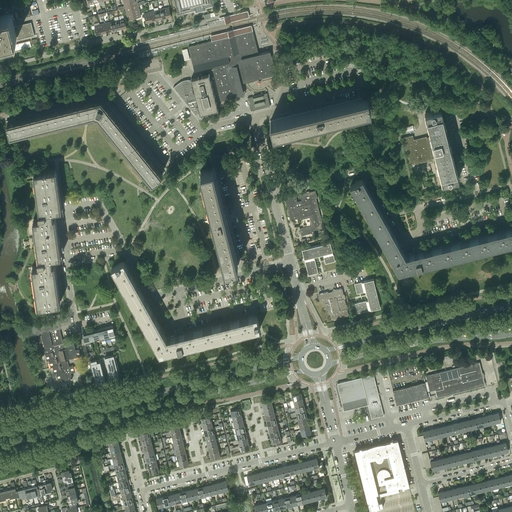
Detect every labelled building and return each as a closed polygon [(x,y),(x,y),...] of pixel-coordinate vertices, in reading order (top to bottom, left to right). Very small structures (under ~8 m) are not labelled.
[(174,0),(178,14),(195,10),(194,4),(202,2),(204,8),(213,6),(211,0),(174,0)] [(138,4),(131,6),(134,18),(141,16),(138,6),(138,4)] [(134,18),(131,6),(125,7),(124,6),(123,6),(124,9),(125,9),(127,17),(128,20),(134,18)] [(0,55),(6,54),(4,46),(2,40),(15,37),(16,40),(34,35),(31,22),(13,26),(10,14),(13,13),(13,12),(0,15),(0,55)] [(253,31),(188,47),(194,70),(212,66),(212,69),(219,95),(227,93),(228,98),(241,95),(237,81),(240,80),(244,82),(255,79),(258,76),(261,78),(276,74),(270,51),(258,54),(253,31)] [(191,78),(191,80),(190,80),(189,79),(190,79),(188,79),(187,79),(186,79),(184,80),(183,80),(182,81),(180,81),(179,82),(178,83),(173,87),(196,115),(195,115),(196,115),(198,113),(197,112),(199,111),(200,114),(218,110),(209,74),(191,78)] [(267,93),(247,98),(251,111),(270,106),(267,93)] [(273,134),(371,110),(367,96),(270,121),(273,134)] [(137,141),(132,134),(127,128),(127,127),(127,128),(122,122),(122,121),(121,122),(116,115),(117,115),(116,115),(111,109),(112,109),(112,108),(111,109),(106,103),(106,102),(101,97),(95,99),(94,98),(95,99),(87,101),(87,100),(86,100),(86,101),(79,103),(78,102),(78,103),(71,105),(70,104),(71,105),(63,107),(63,106),(62,106),(63,107),(55,109),(55,108),(54,108),(55,109),(47,111),(47,110),(46,110),(46,111),(39,113),(38,112),(39,113),(31,115),(31,114),(30,114),(31,115),(23,117),(23,116),(22,116),(23,117),(15,119),(15,118),(14,118),(15,119),(7,121),(7,120),(7,121),(6,121),(10,137),(11,137),(19,135),(27,133),(35,131),(43,129),(50,127),(51,127),(59,125),(67,123),(74,121),(75,121),(82,119),(83,119),(90,117),(91,117),(91,116),(94,116),(96,117),(98,119),(98,120),(99,119),(104,125),(103,126),(104,126),(109,132),(108,132),(109,132),(114,138),(113,139),(114,138),(119,145),(118,145),(119,145),(124,151),(124,152),(125,151),(130,157),(129,158),(130,158),(135,164),(134,164),(135,164),(140,170),(139,171),(140,170),(145,177),(144,177),(145,177),(150,183),(150,184),(150,183),(151,183),(163,173),(164,172),(163,173),(158,166),(153,160),(153,159),(153,160),(148,154),(148,153),(147,154),(142,147),(143,147),(142,147),(137,141),(138,140),(137,141)] [(407,136),(403,137),(410,164),(414,163),(414,164),(414,163),(431,158),(432,158),(432,159),(432,158),(436,157),(438,166),(443,182),(445,182),(448,181),(457,179),(451,151),(452,151),(452,150),(451,150),(450,150),(449,145),(449,143),(452,143),(451,139),(448,139),(447,138),(448,137),(448,136),(448,137),(447,137),(440,109),(430,112),(425,113),(429,127),(424,128),(425,132),(426,135),(413,138),(412,135),(407,136)] [(213,168),(200,171),(224,269),(232,267),(237,266),(238,266),(226,220),(225,214),(213,168)] [(39,265),(33,266),(38,306),(48,304),(50,304),(51,304),(59,303),(53,263),(62,262),(61,256),(60,256),(54,216),(63,215),(62,209),(61,209),(55,169),(47,170),(46,171),(44,171),(34,172),(40,212),(38,212),(39,216),(40,218),(34,219),(39,259),(38,259),(38,263),(39,265)] [(350,184),(351,185),(352,186),(398,270),(400,270),(511,241),(511,226),(505,229),(505,230),(422,251),(420,244),(413,246),(414,253),(405,255),(366,185),(367,184),(363,177),(362,178),(350,184)] [(322,222),(316,198),(317,197),(315,190),(300,194),(301,201),(297,202),(295,195),(284,197),(290,220),(299,218),(300,219),(309,217),(311,225),(299,228),(301,235),(325,230),(323,222),(322,222)] [(333,252),(330,242),(302,249),(304,259),(305,260),(305,261),(308,275),(318,273),(314,258),(314,256),(323,254),(323,256),(325,263),(335,261),(333,253),(332,252),(333,252)] [(123,260),(111,266),(111,267),(112,267),(114,269),(160,352),(256,328),(259,328),(260,328),(256,315),(256,314),(248,315),(249,317),(184,333),(183,333),(181,324),(173,326),(175,335),(171,336),(167,337),(148,304),(127,267),(128,266),(124,259),(123,260)] [(380,307),(373,279),(363,281),(362,282),(354,283),(356,293),(364,291),(366,291),(368,300),(366,300),(352,304),(354,314),(369,310),(370,309),(370,310),(380,307)] [(319,293),(318,295),(319,300),(320,300),(322,300),(323,303),(324,304),(325,309),(326,310),(328,310),(329,313),(330,313),(331,318),(332,319),(337,318),(338,317),(342,316),(343,317),(348,315),(348,314),(347,309),(346,309),(345,305),(346,304),(345,299),(343,298),(342,295),(343,294),(342,289),(341,288),(333,290),(332,291),(328,292),(327,291),(319,293)] [(116,337),(112,325),(107,327),(110,339),(116,337)] [(81,356),(79,349),(75,349),(72,335),(65,337),(65,338),(62,339),(59,327),(51,329),(51,330),(49,331),(49,330),(41,332),(41,335),(38,335),(40,343),(40,344),(35,345),(38,355),(45,354),(47,361),(49,360),(50,367),(52,367),(54,374),(56,373),(58,380),(64,378),(65,380),(71,379),(72,379),(70,373),(75,371),(74,367),(69,368),(68,361),(65,362),(65,359),(70,358),(81,356)] [(82,333),(85,342),(86,345),(91,344),(90,341),(88,331),(82,333)] [(426,376),(429,391),(435,389),(437,397),(485,385),(479,362),(426,376)] [(373,374),(348,380),(337,383),(344,410),(368,404),(371,418),(384,415),(373,374)] [(424,382),(393,390),(396,405),(407,402),(406,399),(427,394),(427,397),(428,397),(424,382)] [(296,393),(291,394),(293,400),(302,398),(301,392),(296,393)] [(302,398),(293,400),(294,406),(304,404),(302,398)] [(262,402),(263,408),(272,406),(271,400),(262,402)] [(304,404),(294,406),(296,412),(305,410),(304,404)] [(272,406),(263,408),(265,414),(274,412),(272,406)] [(230,410),(232,416),(241,413),(240,408),(230,410)] [(305,410),(296,412),(297,418),(306,416),(305,410)] [(274,412),(265,414),(266,420),(275,417),(274,412)] [(498,412),(492,414),(495,423),(501,421),(498,412)] [(241,413),(232,416),(233,422),(242,419),(241,413)] [(492,414),(487,415),(489,424),(495,423),(492,414)] [(201,417),(202,423),(211,421),(210,415),(201,417)] [(487,415),(481,417),(483,426),(489,424),(487,415)] [(306,416),(297,418),(299,424),(308,421),(306,416)] [(275,417),(266,420),(268,425),(277,423),(275,417)] [(481,417),(475,418),(477,427),(483,426),(481,417)] [(475,418),(469,419),(471,429),(477,427),(475,418)] [(242,419),(233,422),(235,427),(244,425),(242,419)] [(469,419),(463,421),(465,430),(471,429),(469,419)] [(211,421),(202,423),(204,429),(213,427),(211,421)] [(308,421),(299,424),(300,430),(309,427),(308,421)] [(463,421),(457,422),(460,431),(465,430),(463,421)] [(457,422),(451,424),(454,433),(460,431),(457,422)] [(169,425),(171,431),(180,429),(178,423),(169,425)] [(244,425),(235,427),(236,433),(245,431),(244,425)] [(213,427),(204,429),(205,435),(214,433),(213,427)] [(309,427),(300,430),(302,436),(311,433),(309,427)] [(440,427),(434,428),(437,437),(442,436),(440,427)] [(434,428),(428,430),(431,439),(437,437),(434,428)] [(180,429),(171,431),(172,437),(181,435),(180,429)] [(278,429),(269,431),(271,437),(279,435),(278,429)] [(139,432),(141,438),(150,436),(149,430),(139,432)] [(428,430),(422,431),(423,435),(424,438),(425,440),(431,439),(428,430)] [(245,431),(236,433),(238,439),(247,437),(245,431)] [(214,433),(205,435),(206,441),(216,438),(214,433)] [(181,435),(172,437),(174,443),(183,440),(181,435)] [(279,435),(271,437),(272,443),(281,441),(279,435)] [(150,436),(141,438),(142,444),(152,442),(150,436)] [(247,437),(238,439),(239,445),(248,443),(247,437)] [(108,440),(110,446),(119,444),(117,438),(108,440)] [(216,438),(206,441),(208,447),(217,444),(216,438)] [(409,485),(398,439),(393,440),(392,439),(390,440),(390,441),(385,442),(386,443),(385,443),(384,443),(383,444),(382,445),(381,446),(381,447),(380,447),(379,446),(378,446),(377,446),(376,446),(375,446),(375,447),(374,447),(374,448),(373,449),(372,448),(371,448),(370,448),(369,448),(368,448),(367,448),(367,447),(362,448),(361,447),(359,448),(359,449),(354,450),(369,510),(369,511),(375,511),(377,509),(377,508),(382,506),(383,506),(382,501),(378,502),(376,493),(378,493),(376,485),(385,483),(387,489),(388,489),(396,487),(402,486),(402,488),(404,488),(404,487),(409,485)] [(183,440),(174,443),(175,449),(184,446),(183,440)] [(152,442),(142,444),(144,450),(153,448),(152,442)] [(506,442),(500,443),(502,452),(508,451),(506,442)] [(248,443),(239,445),(241,451),(250,448),(248,443)] [(500,443),(494,445),(496,454),(502,452),(500,443)] [(119,444),(110,446),(111,452),(120,450),(119,444)] [(217,444),(208,447),(209,452),(218,450),(217,444)] [(494,445),(488,446),(490,455),(496,454),(494,445)] [(184,446),(175,449),(177,454),(186,452),(184,446)] [(488,446),(482,448),(485,457),(490,455),(488,446)] [(153,448),(144,450),(145,456),(154,454),(153,448)] [(482,448),(476,449),(479,458),(485,457),(482,448)] [(476,449),(471,451),(473,460),(479,458),(476,449)] [(120,450),(111,452),(112,458),(122,456),(120,450)] [(218,450),(209,452),(211,458),(220,456),(218,450)] [(471,451),(465,452),(467,461),(473,460),(471,451)] [(186,452),(177,454),(178,460),(187,458),(186,452)] [(465,452),(459,454),(461,463),(467,461),(465,452)] [(154,454),(145,456),(147,462),(156,459),(154,454)] [(459,454),(453,455),(455,464),(461,463),(459,454)] [(453,455),(447,457),(450,466),(455,464),(453,455)] [(122,456),(112,458),(114,464),(123,462),(122,456)] [(447,457),(442,458),(444,467),(450,466),(447,457)] [(187,458),(178,460),(179,466),(189,464),(187,458)] [(317,458),(311,459),(313,468),(319,467),(317,458)] [(438,469),(436,460),(435,460),(435,458),(429,459),(430,461),(430,464),(431,467),(432,470),(438,469)] [(442,458),(436,460),(438,469),(444,467),(442,458)] [(156,459),(147,462),(148,468),(157,465),(156,459)] [(311,459),(305,461),(308,470),(313,468),(311,459)] [(305,461),(299,462),(302,471),(308,470),(305,461)] [(123,462),(114,464),(115,470),(125,467),(123,462)] [(299,462),(294,463),(296,473),(302,471),(299,462)] [(294,463),(288,465),(290,474),(296,473),(294,463)] [(157,465),(148,468),(150,474),(159,471),(157,465)] [(288,465),(282,466),(284,476),(290,474),(288,465)] [(282,466),(276,468),(278,477),(284,476),(282,466)] [(125,467),(115,470),(117,476),(126,473),(125,467)] [(276,468),(270,469),(273,478),(278,477),(276,468)] [(59,477),(62,476),(65,475),(66,477),(72,476),(71,471),(69,471),(69,469),(61,471),(62,474),(59,474),(59,477)] [(270,469),(264,471),(267,480),(273,478),(270,469)] [(264,471),(259,472),(261,481),(267,480),(264,471)] [(259,472),(253,474),(255,483),(261,481),(259,472)] [(126,473),(117,476),(118,481),(127,479),(126,473)] [(249,484),(255,483),(253,474),(247,475),(247,476),(249,484)] [(508,475),(502,476),(504,485),(510,484),(508,475)] [(502,476),(496,478),(498,487),(504,485),(502,476)] [(496,478),(490,479),(493,488),(498,487),(496,478)] [(34,485),(32,486),(33,489),(35,488),(37,495),(41,493),(39,484),(37,485),(35,479),(32,480),(33,483),(34,483),(34,485)] [(45,480),(46,482),(47,486),(44,486),(46,492),(51,491),(50,490),(53,489),(51,481),(48,482),(47,479),(45,480)] [(127,479),(118,481),(120,487),(129,485),(127,479)] [(490,479),(485,481),(487,490),(493,488),(490,479)] [(30,487),(27,487),(28,490),(30,490),(32,496),(37,495),(35,488),(33,489),(32,486),(31,480),(27,481),(28,484),(29,484),(30,487)] [(226,480),(220,482),(222,491),(228,490),(226,480)] [(13,488),(10,488),(11,491),(13,491),(15,497),(19,496),(18,489),(17,487),(15,487),(14,481),(10,482),(11,485),(12,485),(13,488)] [(25,488),(23,488),(23,491),(26,491),(27,497),(32,496),(30,490),(28,490),(27,487),(26,481),(23,482),(23,485),(24,485),(25,488)] [(73,481),(64,483),(64,485),(59,486),(60,490),(63,489),(62,488),(65,487),(66,490),(69,489),(68,487),(74,485),(73,481)] [(485,481),(479,482),(481,491),(487,490),(485,481)] [(220,482),(214,483),(217,493),(222,491),(220,482)] [(479,482),(473,484),(475,493),(481,491),(479,482)] [(214,483),(208,485),(211,494),(217,493),(214,483)] [(473,484),(467,485),(469,494),(475,493),(473,484)] [(20,489),(18,489),(19,496),(20,497),(22,497),(22,498),(27,497),(26,491),(23,491),(23,488),(22,485),(20,486),(20,489)] [(69,489),(66,490),(60,491),(61,494),(64,494),(64,493),(66,492),(67,494),(70,494),(69,491),(76,490),(74,485),(68,487),(69,489)] [(129,485),(120,487),(121,493),(130,491),(129,485)] [(208,485),(203,486),(205,495),(211,494),(208,485)] [(467,485),(461,486),(464,495),(469,494),(467,485)] [(8,489),(6,490),(7,497),(10,497),(10,498),(15,497),(13,491),(11,491),(10,488),(10,486),(7,486),(8,489)] [(203,486),(197,488),(199,497),(205,495),(203,486)] [(461,486),(455,488),(458,497),(464,495),(461,486)] [(324,487),(318,489),(321,498),(327,496),(324,487)] [(197,488),(191,489),(193,498),(199,497),(197,488)] [(455,488),(450,489),(452,498),(458,497),(455,488)] [(191,489),(185,491),(187,500),(193,498),(191,489)] [(318,489),(313,490),(315,499),(321,498),(318,489)] [(450,489),(444,491),(446,500),(452,498),(450,489)] [(70,494),(67,494),(61,496),(62,499),(65,498),(65,497),(67,497),(68,499),(71,498),(71,496),(77,495),(76,490),(69,491),(70,494)] [(313,490),(307,492),(309,501),(315,499),(313,490)] [(130,491),(121,493),(123,499),(132,497),(130,491)] [(185,491),(179,492),(182,501),(187,500),(185,491)] [(439,496),(439,499),(440,501),(446,500),(444,491),(438,492),(439,496)] [(179,492),(173,494),(176,503),(182,501),(179,492)] [(307,492),(301,493),(303,502),(309,501),(307,492)] [(301,493),(295,495),(297,504),(303,502),(301,493)] [(173,494),(168,495),(170,504),(176,503),(173,494)] [(71,498),(68,499),(65,500),(66,502),(69,501),(69,504),(76,502),(77,502),(77,500),(78,499),(77,495),(71,496),(71,498)] [(168,495),(162,497),(164,506),(170,504),(168,495)] [(295,495),(289,496),(292,505),(297,504),(295,495)] [(289,496),(284,498),(286,507),(292,505),(289,496)] [(132,497),(123,499),(124,505),(133,502),(132,497)] [(158,507),(164,506),(162,497),(156,498),(158,507)] [(284,498),(278,499),(280,508),(286,507),(284,498)] [(278,499),(272,500),(274,510),(280,508),(278,499)] [(272,500),(266,502),(268,511),(274,510),(272,500)] [(68,509),(68,511),(71,511),(71,508),(77,507),(76,502),(69,504),(66,504),(67,507),(61,508),(62,511),(65,511),(65,510),(68,509)] [(133,502),(124,505),(126,510),(135,508),(133,502)] [(266,502),(260,503),(262,511),(264,511),(268,511),(266,502)]
